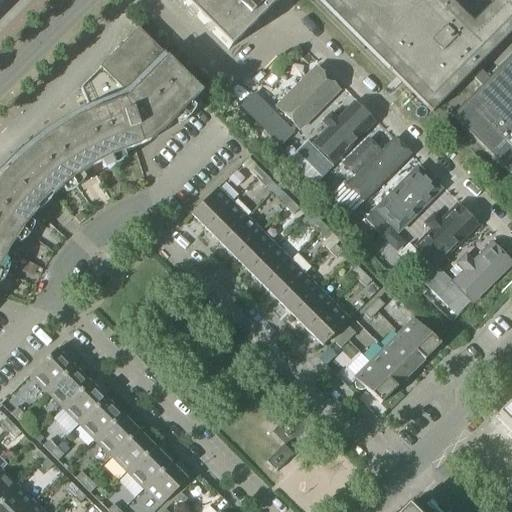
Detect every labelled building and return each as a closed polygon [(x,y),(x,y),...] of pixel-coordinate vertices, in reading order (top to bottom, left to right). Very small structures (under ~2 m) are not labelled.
[(177,0),(228,50),(278,0),(177,0)] [(317,0),(431,113),(511,32),(511,17),(499,5),(503,0),(494,0),(471,23),(448,0),(317,0)] [(511,0),(503,0),(499,5),(511,17),(511,0)] [(51,197),(52,196),(70,182),(90,169),(111,158),(133,149),(149,142),(163,131),(201,93),(137,30),(126,40),(130,44),(113,61),(109,57),(98,68),(99,69),(79,90),(90,113),(65,125),(41,141),(19,159),(18,160),(5,173),(0,178),(0,266),(8,251),(21,231),(36,212),(34,209),(39,204),(49,195),(51,197)] [(511,178),(511,55),(471,97),(451,118),(511,178)] [(337,92),(315,69),(276,108),(299,131),(337,92)] [(308,144),(330,166),(373,124),(351,102),(334,119),(328,113),(318,123),(324,129),(308,144)] [(252,115),(267,129),(275,120),(261,106),(252,115)] [(356,178),(348,186),(363,201),(408,156),(393,141),(380,154),(367,141),(343,165),(356,178)] [(296,153),(310,167),(322,179),(330,170),(304,144),(296,153)] [(249,173),(256,180),(262,174),(255,167),(249,173)] [(376,189),(386,199),(375,211),(389,225),(432,183),(418,168),(406,180),(396,170),(376,189)] [(262,174),(256,180),(263,187),(269,181),(262,174)] [(344,201),(356,213),(365,204),(353,192),(338,178),(330,187),(344,201)] [(190,216),(205,230),(231,204),(216,189),(190,216)] [(278,202),(285,209),(291,203),(284,195),(278,202)] [(291,203),(285,209),(292,216),(298,210),(291,203)] [(205,230),(219,245),(246,218),(231,204),(205,230)] [(365,204),(356,213),(378,235),(387,226),(365,204)] [(410,247),(432,270),(475,227),(453,205),(438,220),(431,213),(420,225),(427,231),(410,247)] [(73,219),(78,225),(84,220),(79,215),(73,219)] [(219,245),(234,260),(260,233),(246,218),(219,245)] [(311,226),(318,234),(324,227),(317,220),(311,226)] [(324,227),(318,234),(325,241),(331,235),(324,227)] [(234,260),(248,274),(274,247),(260,233),(234,260)] [(447,285),(469,307),(510,265),(489,244),(471,263),(463,255),(452,266),(459,272),(447,285)] [(342,253),(334,246),(328,252),(335,260),(342,253)] [(398,255),(412,269),(413,268),(424,279),(432,271),(406,246),(398,255)] [(248,274),(263,288),(289,262),(274,247),(248,274)] [(263,288),(277,303),(304,277),(289,262),(263,288)] [(23,269),(33,274),(36,268),(26,263),(23,269)] [(350,274),(357,281),(363,275),(356,268),(350,274)] [(363,275),(357,281),(364,288),(370,282),(363,275)] [(277,303),(291,317),(318,291),(304,277),(277,303)] [(440,280),(432,288),(446,303),(454,294),(440,280)] [(291,317),(306,332),(333,305),(318,291),(291,317)] [(377,300),(370,307),(376,313),(383,306),(377,300)] [(333,305),(306,332),(321,347),(348,320),(333,305)] [(376,313),(370,307),(362,314),(369,321),(376,313)] [(412,320),(397,334),(424,361),(439,346),(412,320)] [(348,329),(341,336),(347,342),(354,335),(348,329)] [(397,334),(383,349),(409,376),(424,361),(397,334)] [(347,342),(341,336),(333,343),(340,349),(347,342)] [(383,349),(368,364),(394,390),(409,376),(383,349)] [(28,377),(46,394),(72,368),(55,351),(28,377)] [(394,390),(368,364),(353,379),(355,381),(354,382),(354,383),(353,385),(353,386),(354,387),(354,389),(355,390),(356,391),(358,391),(359,392),(360,392),(362,391),(363,391),(364,390),(380,405),(394,390)] [(46,394),(62,411),(89,384),(72,368),(46,394)] [(62,411),(78,427),(105,400),(89,384),(62,411)] [(511,399),(494,418),(511,435),(511,399)] [(78,427),(94,443),(121,416),(105,400),(78,427)] [(10,415),(17,422),(23,416),(16,409),(10,415)] [(23,416),(17,422),(24,430),(31,423),(23,416)] [(94,443),(110,459),(137,432),(121,416),(94,443)] [(0,424),(0,426),(7,433),(13,427),(5,419),(0,424)] [(13,427),(7,433),(14,440),(20,434),(13,427)] [(110,459),(127,475),(153,448),(137,432),(110,459)] [(42,447),(49,455),(55,448),(48,441),(42,447)] [(282,446),(265,463),(275,473),(292,456),(282,446)] [(55,448),(49,455),(56,462),(63,456),(55,448)] [(127,475),(143,491),(169,465),(153,448),(127,475)] [(31,458),(39,465),(45,459),(38,451),(31,458)] [(45,459),(39,465),(46,472),(52,466),(45,459)] [(169,465),(143,491),(159,507),(185,481),(169,465)] [(0,472),(0,505),(17,488),(1,472),(0,472)] [(74,480),(81,487),(88,481),(80,473),(74,480)] [(88,481),(81,487),(89,494),(95,488),(88,481)] [(64,490),(71,497),(77,491),(70,484),(64,490)] [(0,505),(0,511),(25,511),(33,504),(17,488),(0,505)] [(77,491),(71,497),(78,505),(84,498),(77,491)] [(180,495),(173,502),(179,508),(186,501),(180,495)]
